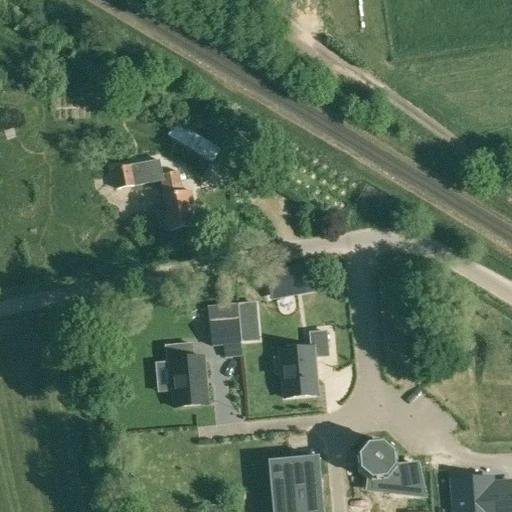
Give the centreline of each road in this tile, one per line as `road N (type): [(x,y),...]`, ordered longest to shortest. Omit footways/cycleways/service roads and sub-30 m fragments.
road 1 (unclassified): [(0,311),(361,239),(416,243),(511,296)]
road 2 (track): [(361,239),(380,417),(328,421),(335,511)]
road 3 (track): [(380,417),(440,457),(511,457)]
road 4 (track): [(328,421),(201,433)]
